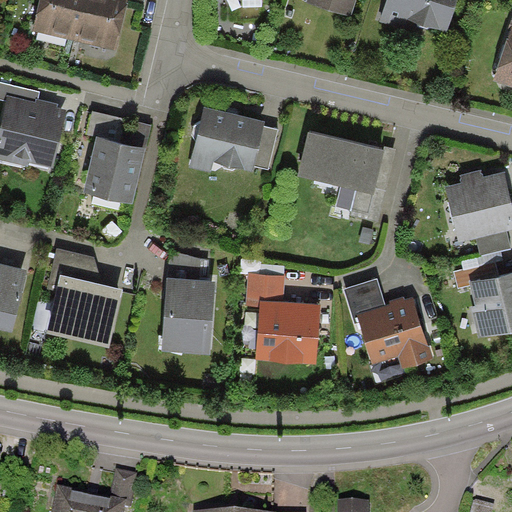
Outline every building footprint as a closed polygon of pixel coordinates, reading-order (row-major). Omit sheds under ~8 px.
[(40,0),(33,30),(75,40),(84,0),(40,0)] [(84,0),(75,40),(116,50),(127,0),(84,0)] [(306,0),(306,2),(351,16),(355,0),(306,0)] [(386,0),(380,22),(404,30),(407,19),(446,31),(456,0),(386,0)] [(511,24),(510,29),(493,81),(511,87),(511,24)] [(0,100),(6,102),(8,95),(36,101),(37,99),(39,99),(40,92),(0,82),(0,100)] [(36,101),(8,95),(6,102),(0,127),(0,159),(27,167),(29,162),(53,168),(67,109),(58,107),(59,104),(39,99),(37,99),(36,101)] [(264,121),(204,107),(189,167),(211,172),(214,162),(252,171),(254,166),(263,126),(264,121)] [(92,111),(86,134),(96,136),(146,148),(152,125),(92,111)] [(279,130),(263,126),(254,166),(269,169),(279,130)] [(384,150),(308,132),(298,176),(341,186),(336,206),(351,210),(349,215),(378,222),(396,149),(385,146),(384,150)] [(146,148),(96,136),(84,193),(134,204),(146,148)] [(460,181),(445,185),(458,241),(475,237),(506,230),(511,228),(511,199),(505,171),(483,176),(482,170),(459,175),(460,181)] [(374,229),(363,227),(359,241),(370,244),(374,229)] [(511,248),(506,230),(475,237),(480,255),(501,250),(511,248)] [(95,257),(58,248),(48,290),(57,292),(61,275),(103,284),(95,257)] [(503,260),(501,250),(480,255),(461,259),(463,269),(496,262),(503,260)] [(171,251),(168,278),(208,281),(209,259),(171,251)] [(469,281),(498,275),(496,262),(463,269),(455,271),(458,288),(470,285),(469,281)] [(0,263),(0,329),(13,332),(27,269),(0,263)] [(511,271),(498,275),(469,281),(470,285),(475,306),(470,308),(478,338),(511,329),(511,271)] [(285,276),(248,274),(246,305),(259,306),(260,300),(283,302),(285,276)] [(103,284),(61,275),(57,292),(47,331),(110,346),(123,290),(103,284)] [(168,278),(167,278),(161,352),(210,355),(216,282),(208,281),(168,278)] [(386,305),(377,278),(344,289),(355,323),(360,322),(357,314),(386,305)] [(386,305),(357,314),(360,322),(373,364),(398,356),(403,368),(433,359),(414,297),(405,300),(404,296),(390,301),(390,303),(386,305)] [(283,302),(260,300),(259,306),(256,360),(316,364),(321,304),(283,302)] [(116,469),(110,497),(126,500),(126,505),(131,506),(137,473),(116,469)] [(110,497),(58,486),(52,511),(123,511),(126,505),(126,500),(110,497)] [(368,511),(369,498),(339,498),(338,511),(368,511)] [(492,511),(495,504),(475,498),(470,511),(492,511)]
